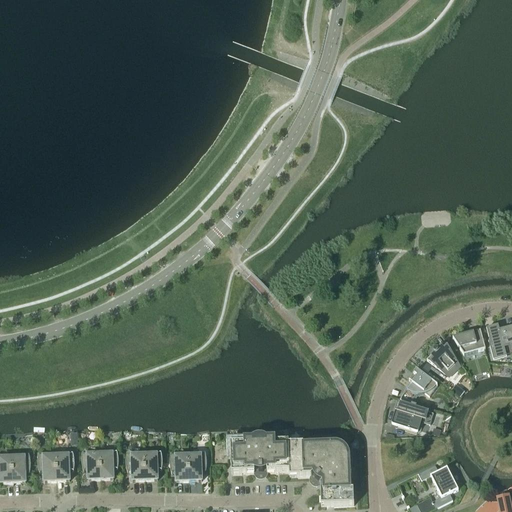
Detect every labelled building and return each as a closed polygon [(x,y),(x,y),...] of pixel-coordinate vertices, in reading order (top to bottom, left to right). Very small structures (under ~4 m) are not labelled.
[(511,354),(511,328),(499,332),(498,327),(486,330),(489,343),(488,344),(493,363),(506,359),(505,356),(511,354)] [(485,352),(480,333),(452,340),(463,357),(485,352)] [(449,380),(460,369),(444,346),(441,349),(439,348),(437,347),(434,347),(432,348),(430,349),(429,351),(428,353),(428,355),(429,358),(430,360),(426,363),(449,380)] [(437,388),(415,372),(399,401),(410,405),(416,396),(420,397),(423,396),(425,396),(429,399),(437,388)] [(426,422),(428,415),(426,414),(415,410),(416,408),(411,407),(410,409),(399,405),(399,406),(397,405),(395,413),(397,413),(397,414),(399,415),(396,427),(409,431),(410,427),(418,430),(421,421),(424,422),(426,422)] [(288,446),(289,446),(288,444),(274,444),(274,442),(264,442),(264,445),(254,446),(254,442),(244,443),(244,445),(230,446),(231,476),(254,475),(254,476),(255,478),(256,479),(259,476),(260,476),(261,476),(262,475),(289,474),(288,446)] [(346,478),(346,470),(349,470),(349,461),(348,458),(347,455),(345,452),(343,450),(340,449),(337,448),(334,448),(325,448),(325,451),(318,451),(318,448),(303,449),(303,446),(289,446),(288,446),(289,474),(289,476),(297,476),(297,479),(311,478),(314,481),(314,483),(315,483),(316,484),(316,488),(318,488),(320,487),(321,509),(354,507),(353,492),(350,492),(350,478),(346,478)] [(118,458),(116,454),(109,457),(100,457),(100,482),(113,482),(113,471),(117,472),(117,473),(118,469),(118,465),(118,461),(118,458)] [(74,459),(73,455),(72,456),(65,458),(56,459),(57,484),(69,484),(69,473),(73,474),(73,475),(74,471),(74,467),(74,463),(74,459)] [(100,482),(100,457),(90,457),(83,456),(83,455),(82,455),(82,459),(81,463),(82,467),(82,470),(83,474),(84,474),(84,473),(87,472),(88,483),(100,482)] [(162,458),(161,455),(160,455),(153,457),(143,458),(145,483),(157,483),(157,472),(161,473),(161,474),(162,470),(162,466),(162,462),(162,458)] [(206,459),(205,455),(204,456),(197,458),(188,458),(189,484),(201,483),(201,476),(201,473),(205,474),(206,471),(206,467),(206,463),(206,459)] [(145,483),(143,458),(134,458),(127,456),(126,456),(126,460),(125,463),(126,467),(126,471),(127,475),(128,475),(128,474),(131,473),(132,484),(145,483)] [(30,461),(29,457),(28,457),(28,458),(21,460),(12,460),(13,486),(25,485),(25,475),(29,475),(29,476),(30,472),(30,469),(30,465),(30,461)] [(57,484),(56,459),(46,459),(39,457),(38,457),(38,461),(37,464),(38,468),(38,472),(39,476),(40,476),(40,475),(43,474),(44,484),(57,484)] [(189,484),(188,458),(178,459),(171,457),(170,457),(170,460),(169,464),(170,468),(170,472),(171,476),(172,475),(176,474),(176,484),(189,484)] [(0,486),(13,486),(12,460),(2,461),(0,460),(0,486)] [(458,492),(447,470),(438,474),(435,468),(418,476),(421,483),(430,479),(441,500),(432,505),(435,511),(452,503),(449,497),(458,492)] [(511,511),(511,505),(510,506),(509,499),(497,502),(497,505),(485,504),(476,511),(511,511)]
